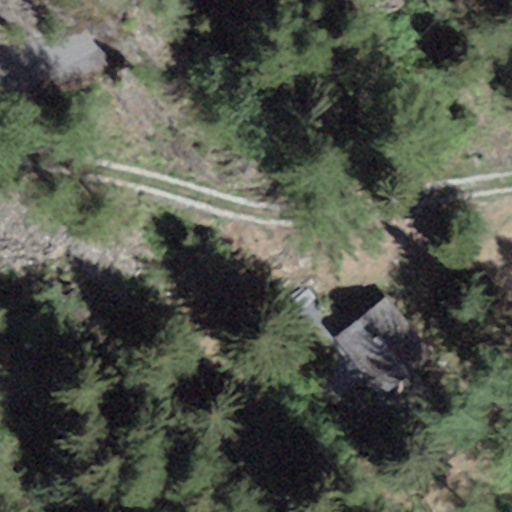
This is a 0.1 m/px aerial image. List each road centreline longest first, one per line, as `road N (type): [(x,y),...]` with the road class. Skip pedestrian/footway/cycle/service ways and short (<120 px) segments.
road 1 (track): [(0,151),(298,220),(511,182)]
road 2 (unclassified): [(0,64),(84,59),(195,0)]
